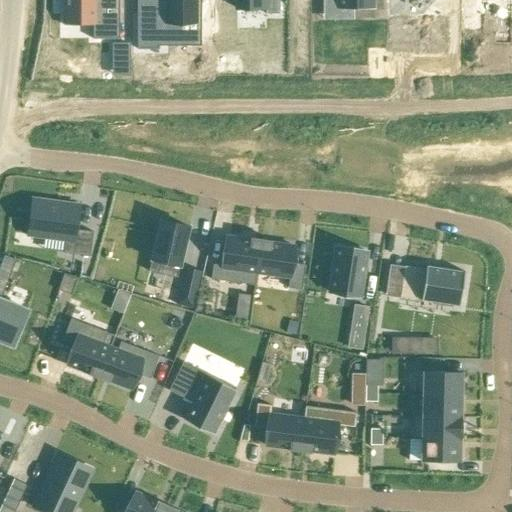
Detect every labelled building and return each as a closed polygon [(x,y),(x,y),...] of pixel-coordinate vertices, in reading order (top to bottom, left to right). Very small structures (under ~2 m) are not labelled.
[(63,0),(63,25),(95,25),(94,38),(92,38),(92,40),(119,40),(118,0),(63,0)] [(137,14),(137,50),(158,50),(158,41),(174,41),(174,23),(197,23),(197,8),(201,8),(200,0),(164,0),(165,4),(152,4),(152,14),(137,14)] [(236,0),(236,9),(265,9),(265,14),(279,14),(278,0),(236,0)] [(336,0),(337,8),(372,8),(372,0),(336,0)] [(387,1),(387,14),(396,14),(396,1),(387,1)] [(479,18),(463,18),(463,54),(479,54),(479,18)] [(217,62),(217,77),(247,77),(246,62),(217,62)] [(32,200),(27,235),(64,240),(63,253),(89,257),(93,232),(76,230),(79,206),(32,200)] [(160,220),(148,271),(176,278),(188,227),(160,220)] [(212,264),(210,279),(254,285),(255,273),(260,242),(250,241),(250,238),(249,238),(249,240),(225,237),(221,266),(212,264)] [(260,242),(255,273),(288,277),(287,288),(300,290),(304,265),(292,263),(294,247),(270,243),(271,241),(270,241),(269,243),(260,242)] [(363,277),(360,277),(362,267),(364,268),(365,267),(362,266),(364,252),(335,248),(329,293),(358,297),(360,278),(363,278),(363,277)] [(4,256),(0,266),(0,282),(5,284),(14,260),(4,256)] [(387,285),(385,296),(458,307),(464,272),(425,266),(425,270),(404,267),(401,287),(387,285)] [(176,304),(194,308),(202,271),(185,267),(176,304)] [(63,274),(58,291),(71,295),(77,279),(63,274)] [(237,294),(234,315),(247,317),(249,295),(237,294)] [(0,301),(0,344),(14,350),(28,313),(0,301)] [(354,305),(348,343),(362,346),(368,308),(354,305)] [(70,319),(62,341),(73,345),(66,365),(88,373),(87,375),(88,376),(89,373),(99,377),(110,348),(102,345),(107,333),(70,319)] [(286,332),(294,334),(297,322),(289,320),(286,332)] [(392,337),(391,353),(438,353),(438,337),(392,337)] [(110,348),(99,377),(108,380),(107,383),(108,383),(109,381),(131,389),(137,374),(150,379),(158,356),(120,342),(117,350),(110,348)] [(366,358),(366,383),(382,384),(382,358),(366,358)] [(183,362),(168,391),(193,403),(185,419),(213,433),(219,420),(222,421),(222,420),(220,419),(224,411),(226,412),(227,411),(224,410),(235,388),(206,373),(206,374),(183,362)] [(422,372),(422,395),(461,396),(461,373),(422,372)] [(365,386),(364,394),(377,394),(377,386),(365,386)] [(364,394),(364,402),(376,402),(377,394),(364,394)] [(421,415),(421,417),(460,418),(461,396),(422,395),(421,415)] [(352,397),(351,405),(364,405),(364,397),(352,397)] [(256,404),(253,427),(267,429),(264,445),(288,448),(288,451),(289,451),(289,448),(299,449),(303,419),(270,415),(271,405),(256,404)] [(303,419),(299,449),(309,451),(309,454),(310,454),(310,451),(334,454),(337,425),(354,427),(356,413),(304,406),(303,419)] [(411,438),(411,439),(421,439),(421,438),(459,439),(460,418),(421,417),(421,415),(412,415),(412,416),(411,438)] [(370,429),(370,437),(382,437),(382,429),(370,429)] [(370,437),(369,445),(381,445),(382,437),(370,437)] [(421,439),(420,461),(459,462),(459,439),(421,438),(421,439)] [(58,454),(34,506),(46,511),(70,511),(90,469),(58,454)] [(0,505),(0,511),(12,511),(26,485),(13,479),(0,505)] [(162,511),(165,507),(156,503),(157,500),(156,500),(155,502),(133,492),(124,511),(162,511)]
